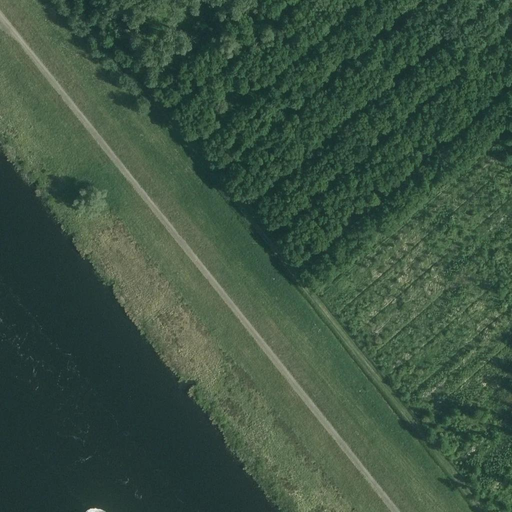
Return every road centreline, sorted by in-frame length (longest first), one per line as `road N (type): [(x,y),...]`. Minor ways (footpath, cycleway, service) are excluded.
road 1 (track): [(102,0),(145,53),(146,92),(484,511)]
road 2 (unclassified): [(395,511),(0,14)]
